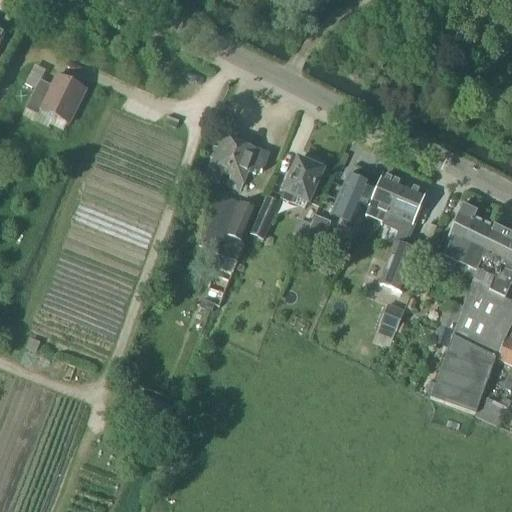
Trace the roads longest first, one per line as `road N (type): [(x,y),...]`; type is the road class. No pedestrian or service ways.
road 1 (track): [(234,58),(207,101),(100,402),(0,365)]
road 2 (tertiary): [(511,198),(118,0)]
road 3 (track): [(202,117),(80,73)]
